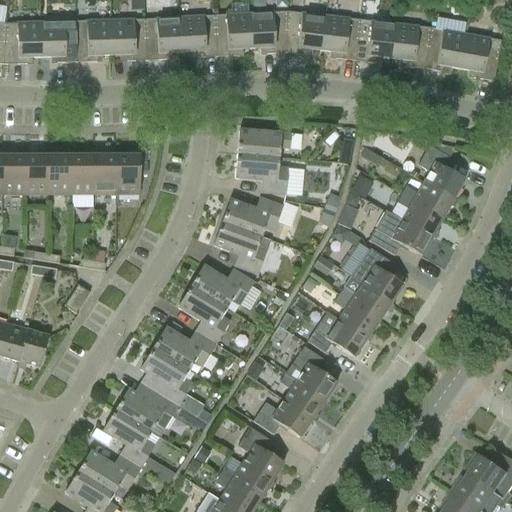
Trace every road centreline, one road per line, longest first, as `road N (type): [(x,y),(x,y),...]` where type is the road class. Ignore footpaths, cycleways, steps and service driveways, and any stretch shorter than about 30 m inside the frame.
road 1 (residential): [(303,511),(476,244),(511,149)]
road 2 (residential): [(54,426),(173,235),(195,179),(208,88)]
road 3 (residential): [(511,121),(353,92),(208,88)]
road 4 (residential): [(208,88),(0,96)]
road 5 (residential): [(369,511),(449,386)]
